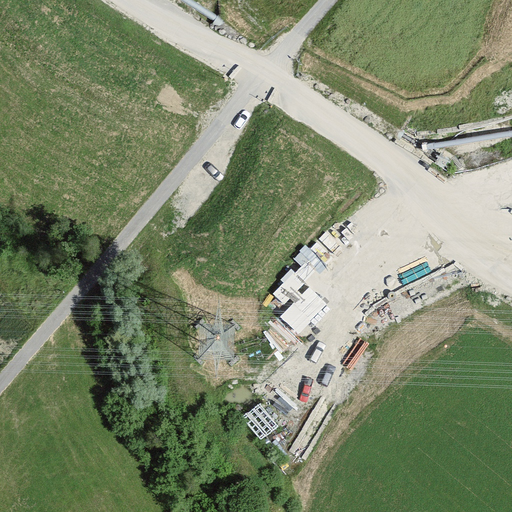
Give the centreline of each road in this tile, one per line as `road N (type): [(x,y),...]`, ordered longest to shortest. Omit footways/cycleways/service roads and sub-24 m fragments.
road 1 (residential): [(328,0),(0,377)]
road 2 (track): [(141,0),(511,250)]
road 3 (track): [(425,210),(372,247),(305,395)]
road 4 (track): [(511,284),(430,224),(425,210),(432,198),(511,188)]
